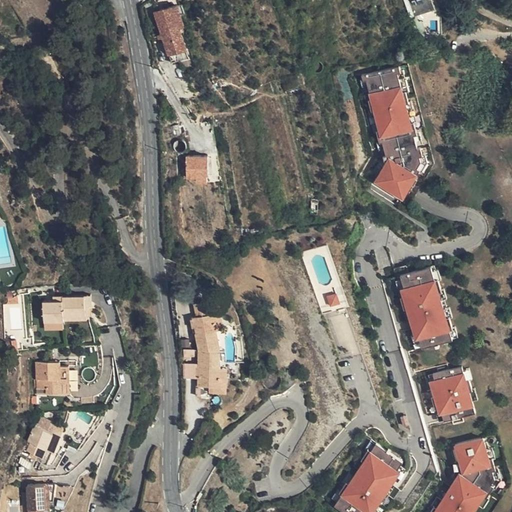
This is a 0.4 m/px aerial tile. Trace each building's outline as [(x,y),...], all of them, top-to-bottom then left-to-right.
[(408,0),(415,16),(435,9),(432,0),(408,0)] [(185,24),(178,2),(155,8),(167,53),(186,48),(179,26),(185,24)] [(368,79),(386,160),(374,183),(405,199),(424,164),(401,68),(402,66),(372,73),(371,73),(360,75),(368,79)] [(209,175),(208,155),(186,156),(187,179),(197,178),(197,183),(207,183),(207,175),(209,175)] [(436,264),(403,273),(406,286),(402,287),(415,340),(420,339),(422,347),(454,339),(436,264)] [(328,296),(332,307),(342,303),(338,292),(328,296)] [(20,302),(19,293),(9,294),(10,303),(20,302)] [(88,320),(92,316),(91,306),(93,306),(92,295),(86,296),(87,316),(65,318),(65,322),(88,320)] [(65,322),(65,318),(87,316),(86,296),(63,297),(64,302),(43,304),(44,324),(65,322)] [(221,312),(219,300),(206,302),(209,315),(215,313),(221,312)] [(219,367),(220,349),(217,330),(216,329),(218,328),(215,313),(209,315),(206,302),(195,304),(197,317),(191,318),(194,334),(197,334),(200,351),(199,368),(197,368),(197,376),(200,376),(199,386),(210,387),(220,387),(221,367),(219,367)] [(224,327),(221,312),(215,313),(218,328),(224,327)] [(48,388),(48,393),(72,392),(71,366),(63,366),(54,366),(54,361),(38,361),(39,389),(48,388)] [(466,366),(429,375),(439,415),(444,413),(446,421),(464,417),(462,407),(476,404),(466,366)] [(41,422),(35,438),(37,439),(33,448),(49,455),(59,430),(41,422)] [(486,435),(455,443),(461,465),(434,511),(474,511),(488,487),(478,481),(486,467),(494,465),(486,435)] [(27,445),(33,448),(37,439),(35,438),(31,437),(27,445)] [(369,511),(375,511),(407,460),(375,440),(335,506),(345,511),(369,511)] [(50,483),(33,485),(35,511),(52,511),(53,507),(50,483)] [(57,483),(50,483),(53,507),(59,506),(58,502),(57,483)]
